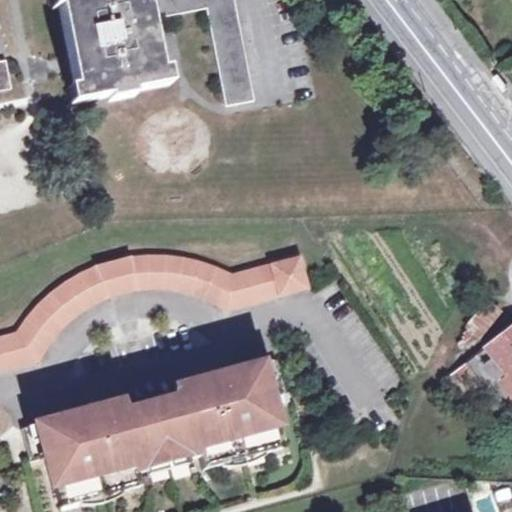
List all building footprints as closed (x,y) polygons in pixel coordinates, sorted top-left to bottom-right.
[(148,19),(144,0),(55,0),(65,46),(75,103),(161,87),(148,19)] [(144,0),(148,19),(205,8),(224,106),(252,100),(232,0),(144,0)] [(0,90),(9,88),(3,62),(0,62),(0,90)] [(511,81),(506,72),(496,79),(507,96),(511,92),(511,81)] [(136,255),(127,256),(133,289),(139,288),(149,288),(159,288),(169,289),(179,290),(189,293),(198,296),(207,300),(224,310),(306,288),(297,256),(231,274),(209,264),(197,260),(185,257),(173,255),(161,254),(148,254),(136,255)] [(133,289),(127,256),(124,257),(112,259),(100,263),(94,265),(106,296),(110,295),(119,292),(129,290),(133,289)] [(0,369),(37,360),(47,343),(53,335),(59,327),(67,320),(74,314),(82,308),(91,303),(100,299),(106,296),(94,265),(88,268),(77,273),(67,280),(57,287),(47,295),(39,304),(30,313),(17,334),(0,337),(0,369)] [(466,327),(479,337),(498,312),(484,301),(466,327)] [(511,327),(448,376),(486,426),(502,414),(511,425),(511,424),(511,327)] [(51,429),(48,420),(18,428),(28,461),(41,458),(49,487),(51,486),(57,507),(83,500),(80,493),(95,489),(94,485),(108,482),(112,493),(137,486),(133,473),(130,462),(140,458),(142,464),(162,458),(183,453),(181,447),(192,444),(196,456),(199,470),(224,463),(222,455),(237,451),(252,447),(254,455),(281,448),(274,426),(276,425),(268,397),(283,393),(273,359),(244,367),(246,377),(206,388),(203,378),(173,386),(176,397),(123,411),(119,400),(88,409),(91,418),(51,429)] [(244,367),(203,378),(206,388),(246,377),(244,367)] [(88,409),(48,420),(51,429),(91,418),(88,409)] [(185,459),(196,456),(192,444),(181,447),(183,453),(185,459)] [(239,459),(254,455),(252,447),(237,451),(239,459)] [(224,463),(239,459),(237,451),(222,455),(224,463)] [(165,469),(186,463),(185,459),(183,453),(162,458),(165,469)] [(133,473),(143,470),(142,464),(140,458),(130,462),(133,473)] [(165,469),(162,458),(142,464),(143,470),(145,475),(165,469)] [(97,497),(112,493),(108,482),(94,485),(95,489),(97,497)] [(83,500),(97,497),(95,489),(80,493),(83,500)]
